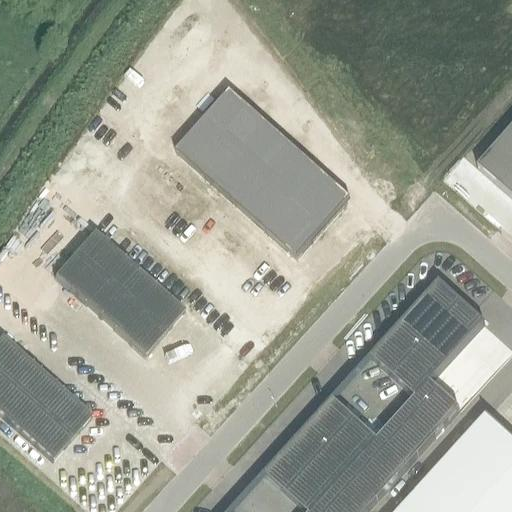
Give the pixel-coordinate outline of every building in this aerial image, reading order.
[(229,94),(175,155),(296,262),(347,204),(332,191),(335,188),(229,94)] [(511,131),(477,171),(511,201),(511,131)] [(111,135),(75,176),(239,322),(275,281),(111,135)] [(94,236),(54,281),(144,361),(184,315),(94,236)] [(370,511),(460,414),(430,387),(484,328),(439,287),(371,362),(415,402),(377,444),(333,404),(265,479),(301,511),(370,511)] [(1,341),(0,342),(0,420),(52,466),(92,420),(1,341)] [(511,511),(511,443),(486,420),(402,511),(511,511)]
